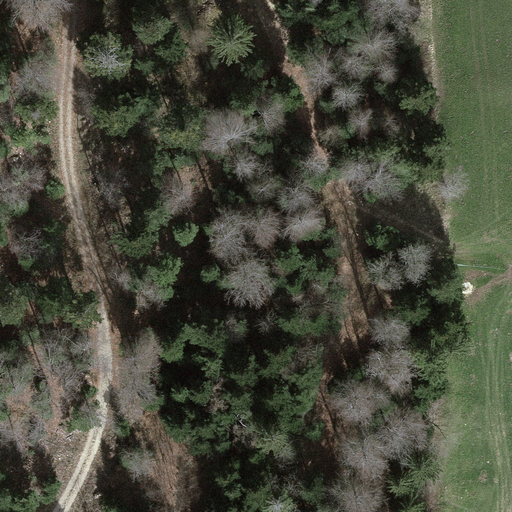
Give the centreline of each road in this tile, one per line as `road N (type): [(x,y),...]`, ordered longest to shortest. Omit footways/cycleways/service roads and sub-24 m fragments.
road 1 (track): [(325,511),(321,465),(349,254),(333,176),(264,0)]
road 2 (track): [(64,511),(93,461),(108,368),(108,324),(65,141),(74,0)]
